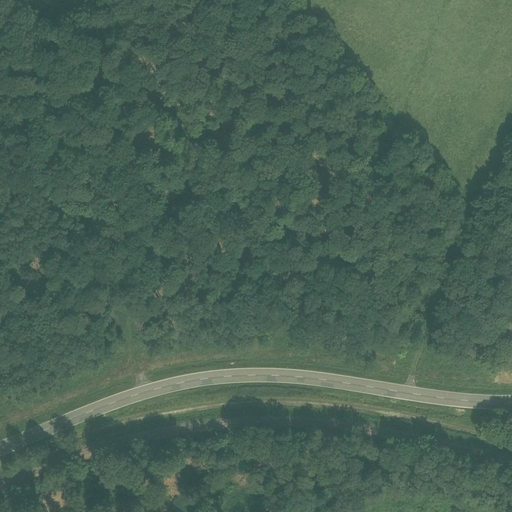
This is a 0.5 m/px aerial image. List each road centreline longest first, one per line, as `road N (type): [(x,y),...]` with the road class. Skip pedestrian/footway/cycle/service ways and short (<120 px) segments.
road 1 (unclassified): [(0,441),(122,391),(228,368),(511,394)]
road 2 (track): [(408,386),(469,205),(298,0)]
